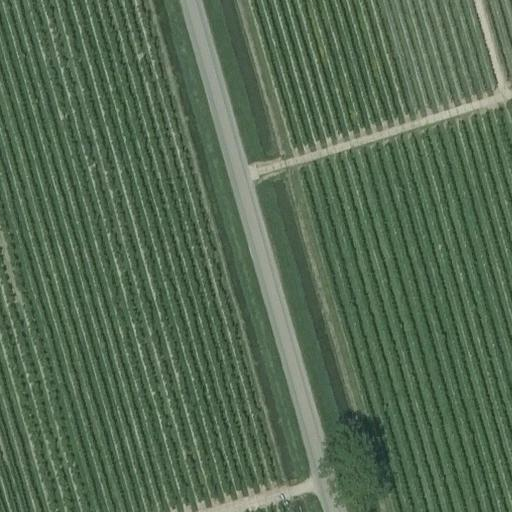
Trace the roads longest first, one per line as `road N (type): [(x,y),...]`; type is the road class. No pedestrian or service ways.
road 1 (tertiary): [(332,511),(186,0)]
road 2 (track): [(511,122),(497,97),(470,0)]
